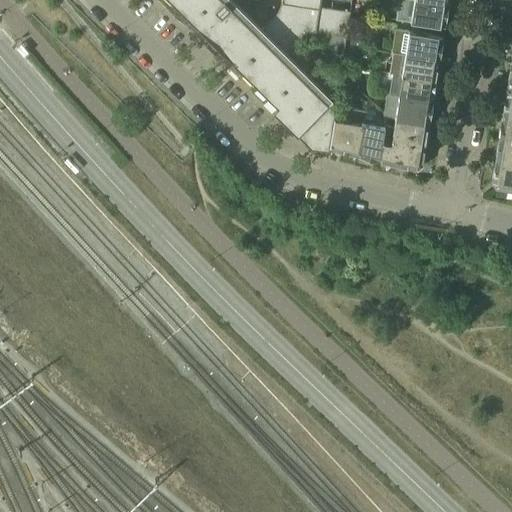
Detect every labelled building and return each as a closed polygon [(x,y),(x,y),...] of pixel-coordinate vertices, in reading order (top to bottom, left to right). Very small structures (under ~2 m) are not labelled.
[(329,150),(330,148),(342,118),(258,31),(247,20),(237,10),(226,0),(171,0),(220,48),(231,59),(277,104),(273,109),(311,147),(329,150)] [(281,0),(282,1),(285,1),(284,11),(265,31),(286,52),(307,32),(346,38),(350,12),(319,7),(320,0),(281,0)] [(382,0),(380,12),(390,13),(391,0),(382,0)] [(400,19),(411,21),(445,26),(448,4),(419,0),(414,0),(413,8),(401,6),(400,19)] [(391,51),(406,53),(440,58),(443,36),(395,28),(391,51)] [(350,45),(359,46),(361,33),(352,32),(350,45)] [(357,59),(359,46),(350,45),(348,58),(357,59)] [(393,60),(391,72),(403,74),(437,80),(440,58),(406,53),(405,62),(393,60)] [(437,80),(403,74),(391,72),(389,86),(401,88),(400,96),(433,101),(437,80)] [(395,118),(430,122),(433,101),(400,96),(386,94),(383,116),(395,118)] [(511,99),(505,98),(502,121),(511,122),(511,99)] [(350,119),(342,118),(330,148),(357,155),(363,117),(364,110),(352,108),(350,119)] [(377,160),(381,138),(382,125),(383,120),(363,117),(357,155),(377,160)] [(382,125),(381,138),(426,145),(430,122),(395,118),(394,127),(382,125)] [(511,122),(502,121),(499,142),(511,144),(511,122)] [(422,166),(426,145),(381,138),(377,160),(417,170),(418,170),(423,166),(422,166)] [(511,144),(499,142),(495,164),(511,167),(511,144)] [(511,167),(495,164),(492,182),(492,183),(496,188),(511,191),(511,167)]
